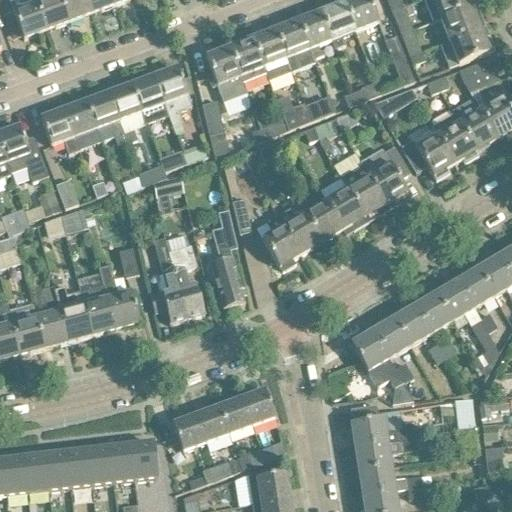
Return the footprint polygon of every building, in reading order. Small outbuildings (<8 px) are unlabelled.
[(24,43),(47,34),(34,0),(17,0),(9,3),(24,43)] [(34,0),(47,34),(69,26),(59,0),(34,0)] [(92,17),(85,0),(59,0),(69,26),(92,17)] [(114,9),(110,0),(85,0),(92,17),(114,9)] [(136,0),(110,0),(114,9),(137,1),(136,0)] [(368,0),(359,0),(344,6),(355,36),(379,26),(368,0)] [(403,10),(399,0),(386,0),(392,15),(403,10)] [(429,0),(424,2),(433,25),(440,22),(477,8),(473,0),(429,0)] [(331,11),(321,15),(336,53),(346,49),(342,41),(355,36),(344,6),(342,7),(341,4),(329,8),(331,11)] [(440,22),(449,44),(440,48),(440,49),(481,33),(478,24),(483,23),(477,8),(440,22)] [(395,23),(407,19),(403,10),(392,15),(395,23)] [(319,50),(332,45),(335,53),(336,53),(321,15),(298,24),(314,67),(315,66),(313,63),(324,59),(322,54),(320,54),(319,50)] [(314,67),(298,24),(275,33),(292,75),(314,67)] [(269,84),(292,75),(275,33),(252,42),(266,77),(269,84)] [(481,33),(440,49),(444,58),(453,54),(458,68),(459,68),(490,56),(495,54),(489,39),(484,41),(481,33)] [(397,76),(409,71),(396,39),(385,44),(397,76)] [(243,86),(266,77),(252,42),(229,51),(243,86)] [(418,47),(406,51),(410,60),(422,56),(418,47)] [(229,51),(206,60),(212,76),(208,78),(212,91),(217,89),(224,107),(248,98),(243,86),(229,51)] [(422,56),(410,60),(414,69),(425,64),(422,56)] [(491,62),(459,74),(463,86),(474,103),(497,143),(505,138),(507,143),(511,139),(511,118),(502,101),(487,109),(477,93),(500,84),(491,62)] [(177,71),(154,80),(169,120),(172,130),(182,126),(178,115),(191,110),(177,71)] [(154,80),(131,88),(143,120),(146,128),(169,120),(154,80)] [(444,80),(436,83),(440,95),(449,92),(444,80)] [(440,95),(436,83),(426,87),(431,98),(440,95)] [(352,96),(357,108),(366,104),(381,98),(376,85),(360,91),(361,93),(352,96)] [(131,88),(109,96),(127,145),(128,147),(139,144),(131,124),(143,120),(131,88)] [(414,93),(390,103),(394,112),(408,107),(407,104),(416,101),(414,93)] [(109,96),(86,105),(97,133),(101,145),(114,141),(117,149),(127,145),(109,96)] [(352,96),(344,100),(348,111),(357,108),(352,96)] [(387,103),(375,107),(384,122),(394,115),(387,103)] [(476,155),(497,143),(474,103),(453,116),(476,156),(476,155)] [(86,105),(64,113),(74,141),(75,141),(79,151),(78,151),(79,154),(101,145),(97,133),(86,105)] [(209,140),(224,136),(217,105),(202,108),(209,140)] [(307,114),(311,126),(335,116),(329,105),(307,114)] [(75,141),(74,141),(64,113),(41,122),(51,150),(63,145),(68,158),(79,154),(78,151),(79,151),(75,141)] [(303,129),(311,126),(307,114),(298,117),(303,129)] [(476,155),(476,156),(453,116),(431,129),(437,139),(455,168),(462,164),(464,168),(478,160),(476,155)] [(261,132),(266,144),(289,135),(284,123),(261,132)] [(32,186),(48,180),(34,143),(25,146),(19,130),(0,136),(0,148),(11,178),(12,178),(11,177),(26,171),(32,186)] [(313,131),(304,135),(305,135),(309,146),(318,143),(313,131)] [(261,132),(252,136),(256,147),(266,144),(261,132)] [(224,136),(209,140),(215,162),(216,162),(229,157),(224,136)] [(448,172),(455,168),(437,139),(416,152),(412,145),(403,151),(417,174),(426,169),(433,181),(434,181),(436,185),(450,176),(448,172)] [(276,146),(268,149),(272,161),(281,157),(276,146)] [(0,182),(11,178),(0,148),(0,182)] [(272,161),(268,149),(258,153),(263,164),(272,161)] [(381,153),(360,166),(385,209),(393,204),(396,210),(410,201),(407,196),(400,184),(409,178),(410,178),(394,150),(383,157),(381,153)] [(183,158),(186,167),(207,160),(203,151),(183,158)] [(186,167),(183,158),(182,158),(181,154),(159,162),(161,169),(166,182),(167,182),(167,179),(165,175),(186,167)] [(333,169),(367,227),(381,219),(378,213),(385,209),(359,163),(354,156),(333,169)] [(139,179),(144,191),(153,187),(166,182),(161,169),(139,178),(139,179)] [(333,169),(347,193),(326,205),(343,234),(351,229),(354,235),(367,227),(333,169)] [(144,191),(139,179),(122,186),(127,198),(144,191)] [(166,182),(153,187),(156,203),(160,220),(172,217),(168,201),(184,197),(180,180),(168,183),(167,182),(166,182)] [(79,208),(69,183),(55,188),(65,213),(79,208)] [(103,186),(93,189),(97,201),(107,197),(103,186)] [(38,200),(45,220),(60,215),(53,195),(38,200)] [(244,202),(232,205),(239,238),(252,235),(244,202)] [(305,218),(322,246),(343,234),(326,205),(305,218)] [(322,246),(305,218),(299,206),(277,219),(301,259),(322,246)] [(1,221),(6,235),(11,233),(13,238),(24,234),(16,215),(1,221)] [(210,268),(218,294),(223,313),(245,307),(230,254),(237,252),(228,215),(218,217),(221,232),(212,235),(220,266),(210,268)] [(65,239),(83,234),(79,217),(60,221),(65,239)] [(294,263),(301,259),(277,219),(266,226),(273,237),(262,243),(279,272),(280,271),(283,276),(296,268),(294,263)] [(65,239),(60,221),(45,225),(49,243),(65,239)] [(13,241),(0,244),(0,256),(16,252),(13,241)] [(168,256),(167,251),(165,242),(153,245),(162,275),(161,275),(167,294),(150,299),(155,317),(166,314),(170,328),(187,323),(173,273),(168,256)] [(187,323),(205,318),(196,287),(190,289),(186,275),(197,271),(191,250),(168,256),(173,273),(187,323)] [(511,251),(499,260),(511,281),(511,251)] [(132,252),(131,253),(119,255),(125,282),(139,279),(132,252)] [(511,281),(499,260),(478,272),(495,301),(506,294),(511,304),(511,281)] [(474,313),(495,301),(478,272),(457,285),(473,313),(474,313)] [(100,276),(104,289),(116,334),(140,327),(132,295),(118,299),(111,273),(100,276)] [(464,319),(468,325),(486,356),(474,362),(486,381),(494,368),(499,357),(473,313),(457,285),(448,290),(445,284),(433,292),(436,297),(452,326),(464,319)] [(58,302),(55,293),(54,288),(42,291),(45,305),(56,302),(58,302)] [(104,289),(80,295),(92,340),(116,334),(104,289)] [(92,340),(80,295),(67,298),(65,290),(55,293),(58,302),(56,302),(59,314),(68,347),(92,340)] [(431,338),(441,332),(452,326),(436,297),(414,310),(431,338)] [(32,307),(9,313),(9,312),(8,313),(21,359),(44,353),(32,307)] [(59,314),(36,321),(32,307),(44,353),(68,347),(59,314)] [(9,312),(7,308),(0,310),(0,364),(21,359),(8,313),(9,312)] [(414,310),(393,322),(410,350),(431,338),(414,310)] [(480,322),(479,323),(488,338),(488,337),(498,332),(489,317),(480,322)] [(393,322),(373,334),(389,363),(410,350),(393,322)] [(368,376),(389,363),(372,335),(351,347),(368,376)] [(447,342),(437,348),(446,363),(456,357),(447,342)] [(437,348),(428,354),(436,368),(446,363),(437,348)] [(405,367),(395,372),(398,377),(404,387),(414,381),(405,367)] [(394,380),(388,383),(394,393),(404,387),(398,377),(394,380)] [(275,422),(265,393),(242,402),(252,430),(275,422)] [(252,430),(242,402),(219,410),(229,439),(252,430)] [(507,402),(479,405),(479,409),(478,409),(479,416),(480,422),(492,421),(491,415),(509,412),(507,402)] [(454,435),(474,433),(474,431),(475,431),(473,416),(472,403),(454,404),(454,405),(457,433),(454,433),(454,435)] [(423,440),(416,441),(414,431),(403,433),(399,414),(376,417),(375,409),(350,413),(352,427),(351,427),(355,451),(423,440)] [(206,447),(229,439),(219,410),(195,419),(206,447)] [(172,427),(179,446),(183,456),(206,447),(195,419),(172,427)] [(494,427),(482,428),(483,441),(484,444),(496,443),(494,427)] [(475,445),(474,433),(454,435),(456,447),(475,445)] [(416,441),(355,451),(358,476),(391,470),(389,458),(402,457),(402,455),(417,454),(416,441)] [(284,460),(281,445),(260,453),(266,466),(284,460)] [(153,446),(131,449),(136,485),(157,483),(153,446)] [(130,449),(109,451),(113,488),(135,486),(130,449)] [(500,449),(484,451),(486,475),(502,473),(500,449)] [(109,451),(87,454),(92,491),(113,488),(109,451)] [(237,461),(242,475),(266,466),(260,453),(237,461)] [(87,454),(66,456),(70,493),(92,491),(87,454)] [(66,456),(45,459),(49,496),(70,493),(66,456)] [(45,459),(23,461),(27,498),(49,496),(45,459)] [(23,461),(2,464),(6,501),(27,498),(23,461)] [(214,470),(219,483),(232,479),(242,475),(237,461),(214,470)] [(207,488),(219,483),(214,470),(202,474),(207,488)] [(391,470),(358,476),(362,500),(395,494),(404,493),(423,490),(422,479),(393,484),(391,470)] [(286,477),(256,482),(249,483),(252,507),(290,501),(286,477)] [(425,502),(423,490),(404,493),(405,505),(425,502)] [(397,511),(395,494),(362,500),(364,511),(397,511)] [(199,511),(198,503),(200,503),(198,497),(183,501),(184,511),(199,511)] [(500,511),(500,500),(486,501),(487,511),(500,511)] [(291,511),(290,501),(252,507),(253,511),(291,511)]
